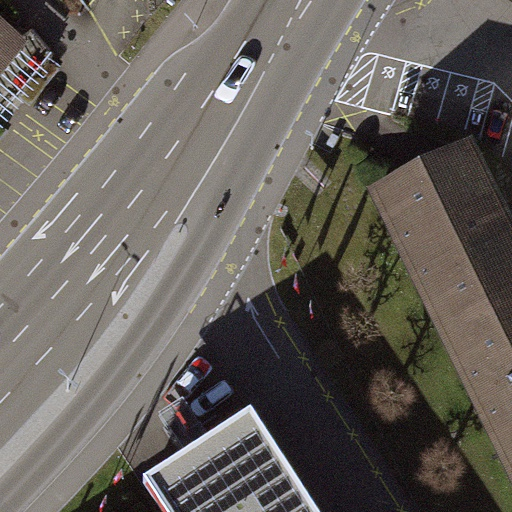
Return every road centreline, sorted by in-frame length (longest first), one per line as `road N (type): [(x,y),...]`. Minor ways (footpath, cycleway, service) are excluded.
road 1 (primary): [(0,506),(117,377),(206,248),(237,97)]
road 2 (primary): [(237,97),(173,152),(0,354)]
